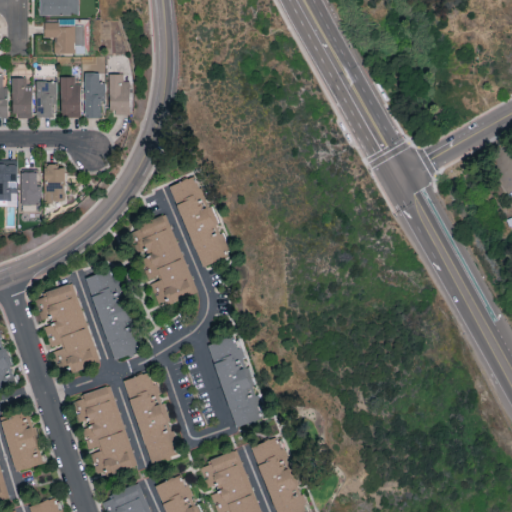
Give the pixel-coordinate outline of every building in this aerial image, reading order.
[(54,52),(84,52),(84,25),(75,24),(75,19),(44,19),(44,36),(54,36),(54,52)] [(105,82),(99,82),(99,71),(84,71),(85,117),(101,117),(101,101),(105,101),(105,82)] [(123,72),(109,73),(109,109),(129,108),(129,80),(124,80),(123,72)] [(0,114),(8,115),(7,86),(3,86),(3,73),(0,73),(0,114)] [(74,76),(61,75),(60,115),(80,116),(80,84),(74,83),(74,76)] [(11,76),(12,115),(32,115),(31,84),(27,84),(26,76),(11,76)] [(36,116),(53,116),(53,104),(57,104),(57,80),(36,80),(36,116)] [(16,191),(17,159),(0,158),(0,198),(10,199),(11,191),(16,191)] [(64,163),(44,164),(45,201),(65,200),(64,163)] [(37,171),(21,171),(21,202),(41,202),(41,185),(37,185),(37,171)] [(169,184),(201,266),(229,255),(197,173),(169,184)] [(198,291),(166,213),(137,224),(149,254),(140,257),(150,280),(149,281),(158,302),(167,299),(169,303),(198,291)] [(112,359),(136,351),(110,269),(86,276),(112,359)] [(99,362),(73,282),(35,295),(40,312),(50,309),(54,322),(44,325),(51,348),(53,348),(57,361),(65,358),(69,372),(99,362)] [(0,387),(17,382),(0,333),(0,387)] [(233,428),(262,420),(238,334),(209,342),(233,428)] [(123,380),(151,463),(180,453),(153,370),(123,380)] [(82,427),(89,451),(90,450),(98,476),(135,466),(112,384),(81,393),(90,425),(82,427)] [(0,418),(15,471),(44,462),(29,410),(0,418)] [(250,446),(276,511),(308,511),(278,435),(250,446)] [(260,511),(238,448),(208,458),(210,463),(201,466),(208,486),(218,483),(220,489),(210,493),(216,511),(260,511)] [(154,485),(165,511),(199,511),(182,472),(154,485)] [(28,505),(30,511),(61,511),(56,496),(28,505)]
